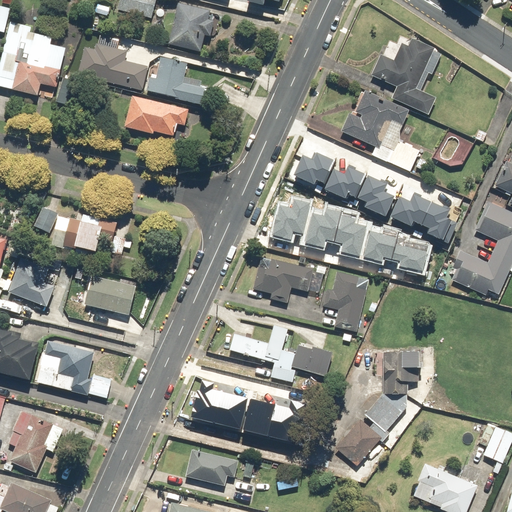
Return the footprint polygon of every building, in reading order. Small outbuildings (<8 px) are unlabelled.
[(76,0),(75,6),(94,11),(97,0),(76,0)] [(122,0),(120,10),(154,19),(159,0),(122,0)] [(214,12),(182,4),(172,45),(204,53),(208,36),(214,38),(217,22),(212,20),(214,12)] [(111,8),(100,5),(98,12),(109,16),(111,8)] [(0,6),(0,31),(6,33),(12,9),(0,6)] [(13,22),(0,77),(0,86),(41,96),(44,85),(59,88),(69,49),(53,45),(55,38),(32,33),(34,27),(13,22)] [(438,97),(419,89),(437,48),(414,38),(410,46),(404,43),(396,60),(383,55),(373,76),(399,87),(394,98),(431,114),(438,97)] [(87,48),(81,75),(145,91),(151,67),(127,61),(130,52),(101,45),(99,51),(87,48)] [(153,76),(149,91),(206,104),(210,89),(204,88),(205,82),(188,78),(191,64),(164,58),(159,78),(153,76)] [(461,62),(457,70),(471,78),(475,69),(461,62)] [(66,78),(59,102),(76,107),(83,83),(66,78)] [(352,113),(343,131),(381,149),(395,120),(404,125),(411,111),(368,90),(358,112),(364,115),(363,118),(352,113)] [(192,110),(135,97),(128,128),(156,135),(157,132),(177,137),(180,124),(188,126),(192,110)] [(294,169),(292,174),(313,184),(315,179),(324,183),(334,160),(316,152),(311,162),(299,157),(294,169)] [(511,203),(511,162),(509,161),(497,186),(511,192),(511,201),(511,203)] [(334,171),(326,188),(348,198),(350,193),(358,197),(368,174),(350,166),(346,176),(334,171)] [(366,206),(387,215),(395,198),(383,193),(388,183),(368,174),(358,197),(368,201),(366,206)] [(397,199),(390,216),(412,225),(414,221),(422,225),(432,202),(414,194),(410,204),(397,199)] [(361,249),(371,218),(307,199),(301,216),(308,218),(302,237),(330,246),(332,240),(361,249)] [(430,234),(451,243),(459,226),(447,221),(452,211),(432,202),(422,225),(432,229),(430,234)] [(500,241),(489,264),(462,251),(455,268),(459,270),(454,280),(488,295),(490,289),(500,294),(511,267),(511,211),(490,202),(477,230),(500,241)] [(84,221),(61,216),(54,245),(77,250),(78,245),(101,250),(103,242),(115,245),(120,222),(86,214),(84,221)] [(372,250),(384,254),(391,230),(379,227),(372,250)] [(117,236),(113,252),(124,254),(127,239),(117,236)] [(0,268),(2,269),(10,240),(0,237),(0,268)] [(392,240),(385,265),(428,276),(435,250),(392,240)] [(24,258),(11,292),(49,306),(57,287),(46,283),(51,268),(24,258)] [(290,303),(293,287),(310,291),(315,269),(274,259),(271,269),(260,266),(255,289),(274,293),(272,299),(290,303)] [(358,332),(370,279),(339,272),(334,290),(329,289),(325,306),(340,310),(336,327),(358,332)] [(94,276),(87,304),(131,315),(138,286),(94,276)] [(294,382),(298,368),(328,376),(335,352),(315,347),(315,349),(301,345),(298,354),(284,350),(290,329),(276,325),(271,343),(237,334),(232,350),(277,362),(273,376),(294,382)] [(0,327),(0,371),(34,379),(42,343),(22,338),(23,333),(0,327)] [(97,352),(50,340),(39,383),(90,395),(94,379),(91,378),(97,352)] [(385,351),(385,395),(367,415),(376,422),(371,427),(363,419),(338,447),(359,466),(382,440),(384,442),(392,433),(389,430),(409,407),(409,394),(410,394),(410,381),(420,381),(420,352),(385,351)] [(114,379),(95,375),(91,394),(109,398),(114,379)] [(200,379),(192,417),(217,422),(224,391),(213,389),(215,382),(200,379)] [(250,397),(224,391),(217,422),(243,428),(250,397)] [(276,403),(250,397),(243,428),(269,434),(276,403)] [(269,434),(294,440),(303,402),(288,399),(287,405),(276,403),(269,434)] [(10,442),(18,446),(12,461),(38,472),(50,446),(46,444),(55,424),(24,410),(10,442)] [(511,432),(498,426),(486,455),(505,463),(511,445),(511,432)] [(241,461),(194,450),(188,476),(226,486),(229,475),(237,477),(241,461)] [(257,458),(250,456),(245,476),(252,477),(257,458)] [(468,511),(480,485),(427,463),(420,480),(422,481),(416,496),(443,507),(443,509),(451,511),(468,511)] [(12,481),(1,506),(14,511),(45,511),(52,498),(12,481)] [(249,511),(238,508),(236,511),(204,511),(174,503),(171,511),(249,511)]
